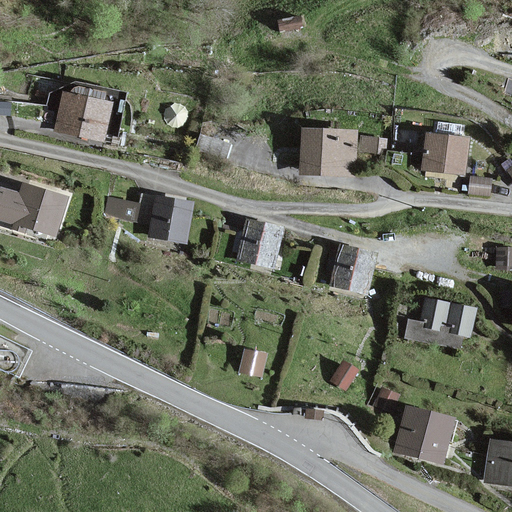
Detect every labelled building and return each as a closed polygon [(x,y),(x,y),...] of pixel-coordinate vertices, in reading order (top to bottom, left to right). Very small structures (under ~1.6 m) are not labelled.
[(105,107),(57,98),(51,134),(99,142),(105,107)] [(298,175),(349,175),(350,137),(299,136),(298,175)] [(465,143),(421,139),(418,171),(462,175),(465,143)] [(488,181),(468,178),(466,193),(486,197),(488,181)] [(61,200),(16,189),(14,199),(0,195),(0,222),(52,236),(61,200)] [(189,207),(140,198),(139,206),(109,201),(106,215),(150,223),(147,238),(182,244),(189,207)] [(276,233),(242,225),(235,259),(269,267),(276,233)] [(371,258),(335,251),(327,287),(364,295),(371,258)] [(511,251),(495,251),(495,271),(511,271),(511,251)] [(471,313),(423,304),(419,326),(407,323),(404,338),(457,347),(459,334),(467,336),(471,313)] [(448,422),(405,413),(396,452),(439,462),(448,422)] [(511,449),(487,446),(482,483),(511,487),(511,449)]
